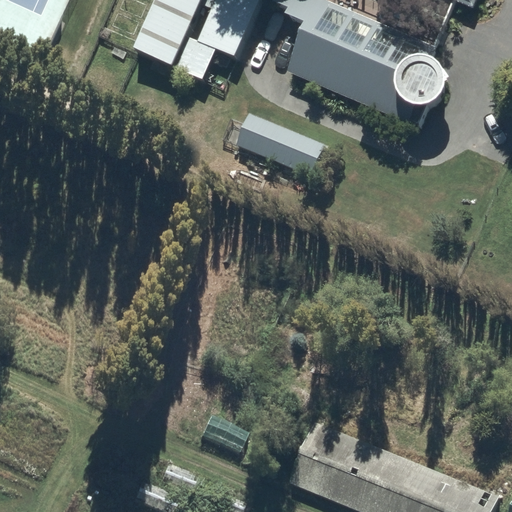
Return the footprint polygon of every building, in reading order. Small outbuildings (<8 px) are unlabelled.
[(158,0),(135,55),(204,85),(217,55),(235,63),(262,0),(158,0)] [(430,48),(324,3),(325,0),(276,0),(273,8),(279,11),(292,17),(289,23),(308,31),(289,75),(398,123),(404,109),(405,110),(407,112),(409,113),(411,114),(413,115),(415,116),(417,117),(419,117),(421,117),(423,117),(425,117),(428,117),(430,117),(432,116),(434,115),(436,114),(438,113),(439,111),(441,110),(442,108),(444,107),(445,105),(446,103),(447,101),(447,99),(448,97),(448,94),(448,92),(448,90),(448,88),(447,86),(446,84),(446,82),(445,80),(443,78),(442,76),(440,74),(439,73),(437,72),(435,71),(433,70),(431,69),(429,68),(427,68),(425,67),(423,67),(422,67),(430,48)] [(447,0),(477,12),(481,0),(447,0)] [(251,117),(238,150),(314,180),(327,147),(251,117)] [(317,425),(291,488),(350,511),(492,511),(499,497),(317,425)]
